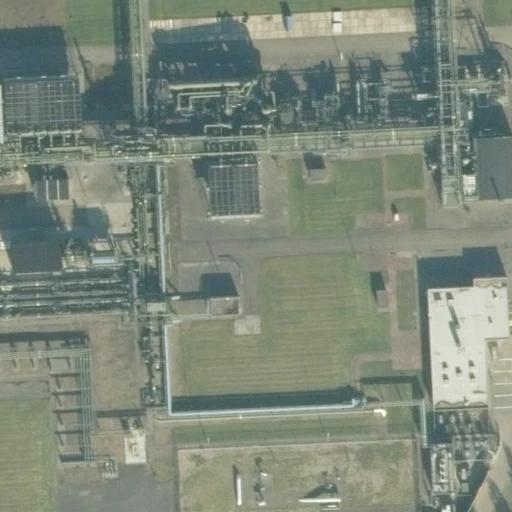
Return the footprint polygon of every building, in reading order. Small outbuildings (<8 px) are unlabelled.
[(413,6),(414,30),(434,29),(433,5),(413,6)] [(392,7),(358,9),(359,30),(393,28),(392,7)] [(218,64),(165,76),(171,101),(198,106),(200,97),(217,93),(219,102),(226,103),(228,111),(243,114),(246,99),(261,96),(264,82),(262,72),(218,64)] [(4,77),(7,130),(82,125),(78,72),(4,77)] [(511,196),(511,135),(472,137),(473,156),(476,155),(477,198),(511,196)] [(207,164),(210,218),(259,216),(256,162),(207,164)] [(326,169),(310,169),(310,179),(326,179),(326,169)] [(36,195),(36,199),(68,197),(68,191),(71,191),(70,183),(68,183),(68,178),(35,180),(36,183),(32,183),(33,195),(36,195)] [(16,269),(67,267),(65,237),(15,239),(16,269)] [(426,289),(432,410),(488,407),(484,339),(509,338),(506,277),(473,279),(473,287),(426,289)] [(387,306),(386,290),(377,291),(377,307),(387,306)] [(210,298),(211,315),(239,314),(238,297),(210,298)] [(443,471),(455,470),(454,441),(435,442),(436,462),(442,462),(443,471)]
